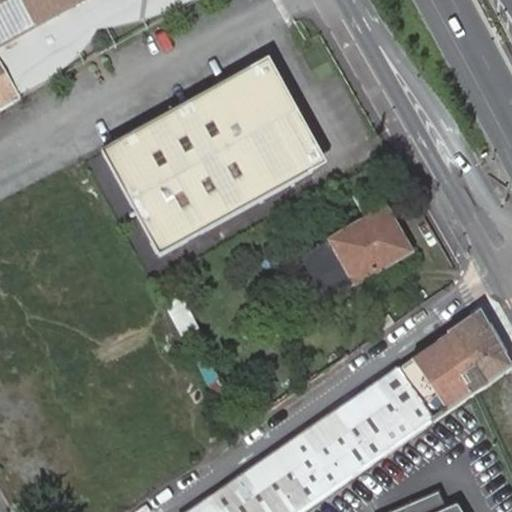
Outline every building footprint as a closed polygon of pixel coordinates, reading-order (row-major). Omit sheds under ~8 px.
[(0,0),(0,109),(13,102),(10,97),(21,92),(33,86),(55,71),(74,55),(92,29),(101,29),(115,27),(150,18),(173,9),(189,0),(0,0)] [(267,64),(103,151),(160,257),(323,169),(325,166),(324,162),(322,159),(320,157),(316,157),(313,151),(317,149),(280,80),(276,82),(273,76),(274,72),(273,67),(270,64),(267,64)] [(384,163),(340,187),(347,199),(391,176),(384,163)] [(299,258),(324,302),(410,253),(384,209),(299,258)] [(164,304),(180,340),(197,332),(180,296),(164,304)] [(188,511),(303,511),(480,390),(509,370),(477,313),(312,427),(188,511)] [(457,511),(456,510),(452,511),(449,511),(440,490),(407,504),(410,511),(457,511)]
